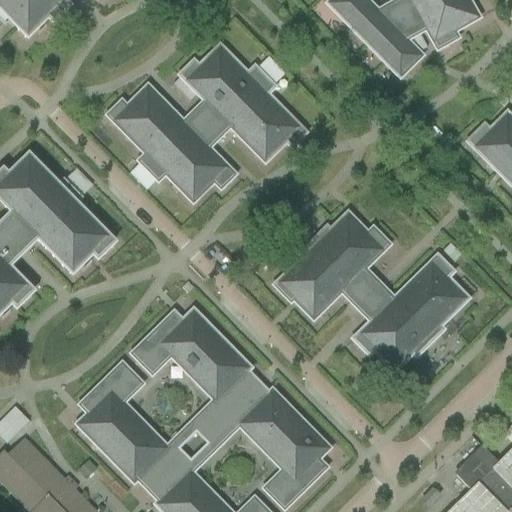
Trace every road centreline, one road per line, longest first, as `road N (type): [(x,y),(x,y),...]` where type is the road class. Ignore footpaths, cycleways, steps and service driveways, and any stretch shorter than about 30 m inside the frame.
road 1 (residential): [(400,465),(34,93),(17,88),(0,99)]
road 2 (residential): [(400,465),(511,355)]
